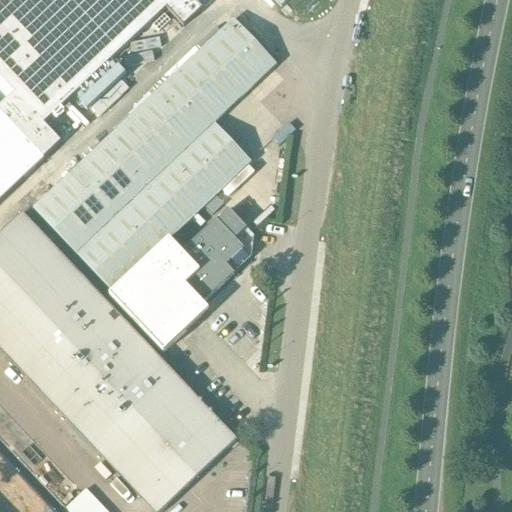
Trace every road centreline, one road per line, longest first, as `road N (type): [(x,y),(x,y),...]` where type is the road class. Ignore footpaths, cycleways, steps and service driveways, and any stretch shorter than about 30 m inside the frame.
road 1 (tertiary): [(424,511),(447,287),(498,0)]
road 2 (unclassified): [(275,511),(304,211),(345,0)]
road 3 (unknown): [(112,511),(0,400)]
